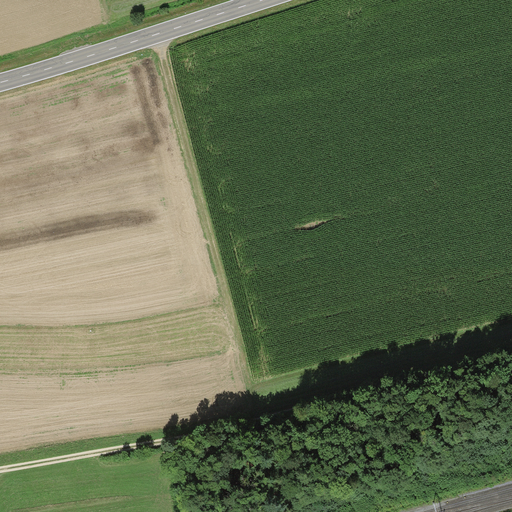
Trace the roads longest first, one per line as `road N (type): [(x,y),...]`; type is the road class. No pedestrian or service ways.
road 1 (track): [(511,353),(206,434),(0,469)]
road 2 (primary): [(0,81),(260,0)]
road 3 (track): [(154,34),(215,266)]
